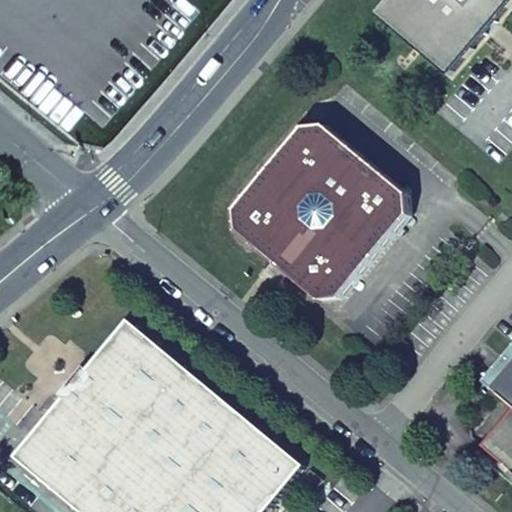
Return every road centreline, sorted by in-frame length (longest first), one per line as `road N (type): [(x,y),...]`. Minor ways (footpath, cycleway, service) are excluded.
road 1 (unclassified): [(92,205),(460,511)]
road 2 (tertiary): [(92,205),(278,0)]
road 3 (unknown): [(511,255),(483,230),(457,221),(361,308)]
road 4 (unknown): [(457,221),(334,112)]
